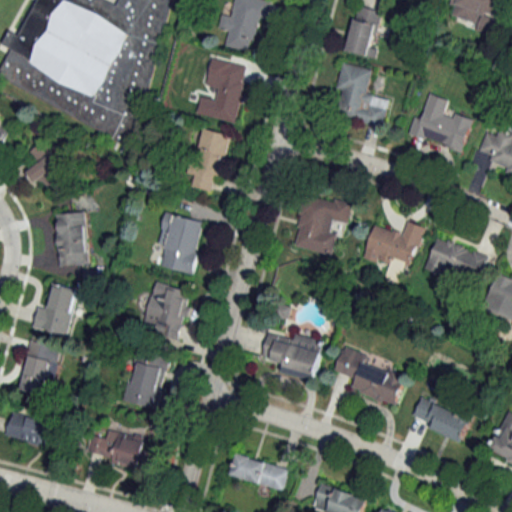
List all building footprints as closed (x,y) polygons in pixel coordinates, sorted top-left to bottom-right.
[(109,0),(115,3),(116,0),(168,0),(129,146),(0,76),(0,66),(11,47),(2,41),(9,28),(18,33),(35,0),(109,0)] [(267,0),(234,0),(231,15),(225,13),(221,28),(229,30),(225,46),(247,52),(251,37),(255,38),(261,13),(268,14),(271,1),(267,0)] [(349,51),(377,57),(379,47),(376,46),(383,10),(358,5),(349,51)] [(213,56),(247,65),(234,120),(196,111),(200,96),(214,100),(218,86),(206,84),(213,56)] [(384,125),(390,98),(368,94),(373,68),(344,62),(338,89),(343,90),(338,116),(384,125)] [(416,115),(410,133),(463,152),(475,119),(455,112),(453,117),(428,108),(425,118),(416,115)] [(0,151),(10,130),(0,125),(0,151)] [(511,173),(511,130),(502,127),(498,136),(488,131),(480,151),(493,156),(490,165),(511,173)] [(203,128),(229,135),(218,173),(214,172),(209,188),(189,182),(194,166),(192,165),(203,128)] [(68,175),(43,144),(31,154),(39,163),(29,171),(46,192),(68,175)] [(334,254),(337,234),(331,233),(334,220),(348,223),(352,203),(306,194),(295,247),(334,254)] [(167,210),(162,229),(170,231),(162,264),(194,272),(200,251),(196,250),(204,220),(167,210)] [(58,213),(61,266),(90,264),(87,212),(58,213)] [(375,225),(366,253),(412,268),(426,226),(409,220),(404,235),(375,225)] [(490,254),(437,237),(428,267),(480,284),(490,254)] [(511,319),(511,278),(499,273),(484,306),(511,319)] [(145,328),(182,336),(193,290),(156,281),(145,328)] [(36,328),(69,335),(78,289),(56,284),(51,308),(40,306),(36,328)] [(316,380),(326,339),(297,333),(295,339),(269,333),(264,358),(286,363),(283,373),(316,380)] [(58,346),(34,341),(23,389),(47,395),(58,346)] [(353,391),(396,406),(407,376),(367,362),(370,355),(345,346),(336,371),(357,379),(353,391)] [(169,359),(138,353),(129,402),(160,407),(169,359)] [(413,419),(462,442),(473,418),(425,395),(413,419)] [(511,411),(509,410),(490,450),(511,461),(511,411)] [(8,435),(48,446),(55,422),(14,411),(8,435)] [(144,468),(151,438),(110,429),(107,439),(93,435),(89,455),(144,468)] [(287,491),(293,468),(238,453),(232,476),(287,491)] [(323,511),(364,511),(370,498),(323,482),(314,509),(323,511)]
